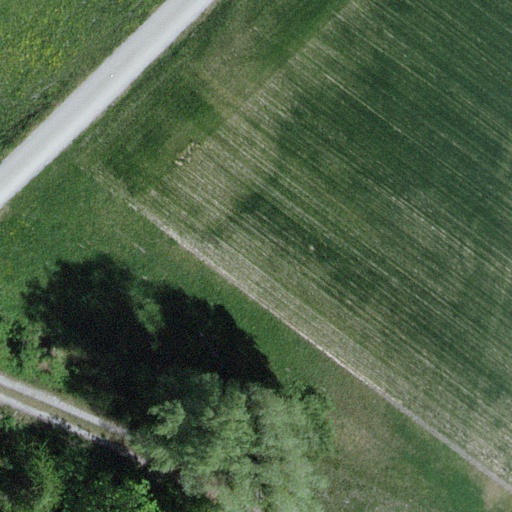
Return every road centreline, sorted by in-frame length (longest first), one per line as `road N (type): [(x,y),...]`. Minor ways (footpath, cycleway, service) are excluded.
road 1 (track): [(0,388),(162,456),(257,511)]
road 2 (unclassified): [(0,190),(195,0)]
